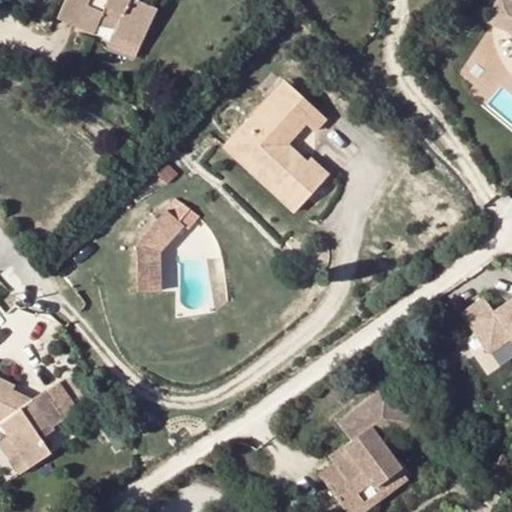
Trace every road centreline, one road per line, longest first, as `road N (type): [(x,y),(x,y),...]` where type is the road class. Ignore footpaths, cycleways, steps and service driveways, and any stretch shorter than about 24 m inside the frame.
road 1 (residential): [(337,297),(218,398),(163,403),(136,385),(0,243)]
road 2 (residential): [(239,416),(508,235)]
road 3 (unknown): [(393,32),(397,64),(511,222)]
road 4 (residential): [(100,511),(239,416)]
road 5 (residential): [(239,416),(320,511)]
